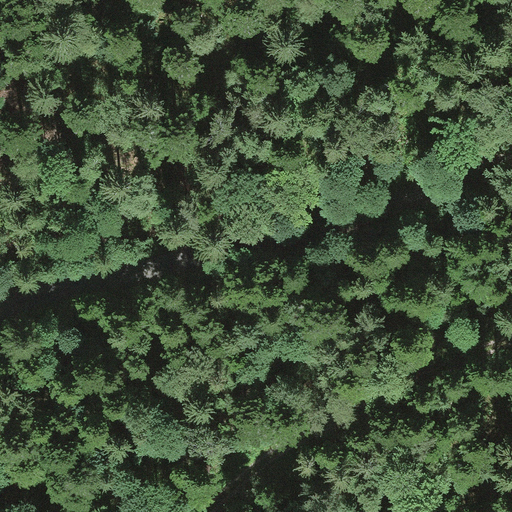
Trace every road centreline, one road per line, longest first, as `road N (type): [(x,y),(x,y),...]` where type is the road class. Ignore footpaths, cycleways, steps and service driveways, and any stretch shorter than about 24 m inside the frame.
road 1 (unclassified): [(0,316),(87,283),(381,213),(511,162)]
road 2 (track): [(511,336),(271,451),(198,511)]
